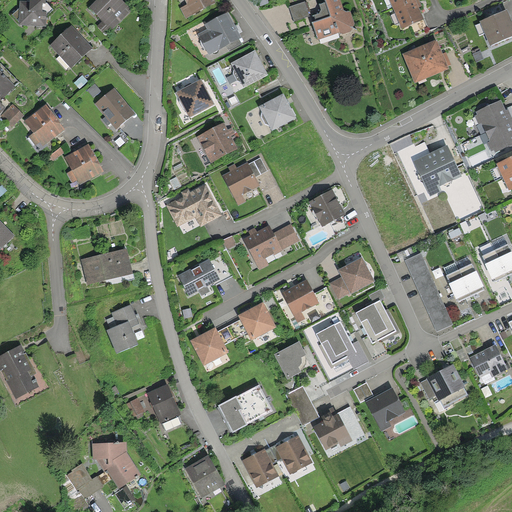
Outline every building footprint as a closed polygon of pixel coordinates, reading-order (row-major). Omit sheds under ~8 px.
[(51,10),(44,4),(43,0),(26,0),(27,3),(17,3),(17,10),(11,16),(17,21),(28,32),(33,27),(44,26),(45,16),(51,10)] [(127,10),(116,0),(93,0),(87,7),(108,28),(127,10)] [(215,3),(213,0),(185,0),(188,4),(182,7),(187,17),(215,3)] [(311,27),(316,46),(352,37),(355,32),(349,17),(343,19),(338,0),(324,0),(325,5),(318,7),(321,18),(319,21),(313,23),(314,27),(311,27)] [(412,0),(388,0),(401,31),(421,22),(412,0)] [(304,5),(289,10),(293,23),(308,19),(304,5)] [(511,37),(504,16),(482,24),(491,47),(511,39),(511,37)] [(226,18),(206,27),(208,32),(199,37),(208,57),(238,44),(226,18)] [(69,26),(48,46),(69,68),(90,48),(69,26)] [(434,49),(406,60),(416,87),(445,76),(434,49)] [(253,53),(230,64),(242,87),(264,76),(253,53)] [(13,85),(0,73),(0,98),(2,96),(13,85)] [(200,83),(176,95),(188,119),(212,107),(200,83)] [(113,87),(93,103),(115,130),(136,113),(113,87)] [(282,96),(259,107),(270,129),(293,118),(282,96)] [(480,125),(483,133),(511,121),(506,110),(504,111),(499,101),(474,113),(476,115),(472,117),(477,127),(480,125)] [(21,116),(10,105),(0,114),(0,116),(11,127),(21,116)] [(61,132),(44,107),(22,122),(30,134),(26,137),(32,146),(37,143),(39,147),(61,132)] [(511,122),(511,121),(483,133),(488,142),(486,143),(489,151),(492,150),(494,154),(511,145),(511,122)] [(223,125),(197,139),(210,164),(236,151),(227,133),(223,125)] [(74,153),(63,159),(69,170),(66,172),(72,183),(76,181),(78,186),(100,174),(85,146),(74,153)] [(446,149),(412,163),(427,200),(441,194),(440,192),(460,184),(446,149)] [(511,157),(493,166),(497,176),(499,175),(507,192),(511,189),(511,157)] [(225,176),(222,178),(237,207),(246,202),(243,196),(258,188),(246,165),(235,170),(233,166),(223,171),(225,176)] [(203,186),(164,207),(175,228),(193,219),(197,227),(219,216),(203,186)] [(331,193),(307,204),(319,228),(340,218),(343,217),(331,193)] [(249,238),(241,242),(256,272),(267,266),(263,260),(298,242),(289,225),(271,234),(268,227),(255,234),(253,229),(246,232),(249,238)] [(0,248),(11,237),(0,226),(0,248)] [(511,256),(503,236),(477,248),(492,282),(511,272),(511,256)] [(124,251),(81,261),(87,287),(130,277),(127,262),(124,251)] [(419,255),(404,262),(435,333),(451,326),(419,255)] [(466,257),(440,268),(456,302),(481,290),(466,257)] [(361,258),(338,269),(341,277),(329,283),(337,299),(350,293),(352,297),(374,286),(361,258)] [(207,260),(176,276),(186,296),(196,291),(199,297),(208,292),(206,286),(218,280),(207,260)] [(306,281),(280,294),(295,324),(305,319),(302,313),(307,310),(306,308),(317,303),(306,281)] [(379,302),(354,314),(369,343),(394,331),(379,302)] [(261,304),(236,317),(238,320),(244,333),(249,342),(273,329),(261,304)] [(130,305),(110,312),(116,329),(105,333),(114,355),(135,347),(128,329),(137,326),(130,305)] [(238,320),(215,332),(221,345),(244,333),(238,320)] [(339,322),(314,335),(329,365),(354,353),(339,322)] [(213,329),(189,341),(202,367),(226,355),(221,345),(215,332),(213,329)] [(297,343),(272,356),(284,380),(309,368),(297,343)] [(20,346),(0,355),(0,372),(14,401),(35,391),(29,378),(34,376),(20,346)] [(494,347),(468,359),(478,378),(488,373),(491,378),(506,370),(494,347)] [(449,365),(418,381),(427,398),(433,395),(440,408),(465,395),(449,365)] [(364,384),(352,391),(358,402),(370,395),(364,384)] [(273,412),(260,386),(219,407),(233,433),(273,412)] [(167,387),(146,394),(158,425),(178,418),(167,387)] [(301,387),(284,396),(299,426),(316,417),(301,387)] [(390,390),(365,402),(379,432),(395,425),(404,420),(390,390)] [(351,406),(342,411),(356,438),(366,433),(351,406)] [(351,447),(336,416),(315,426),(317,432),(314,433),(325,456),(337,450),(339,453),(351,447)] [(300,437),(273,452),(287,478),(314,464),(300,437)] [(138,474),(126,452),(126,443),(93,445),(93,460),(106,478),(125,504),(135,499),(124,482),(138,474)] [(265,454),(242,465),(255,493),(278,481),(265,454)] [(206,456),(184,470),(201,498),(223,485),(206,456)]
